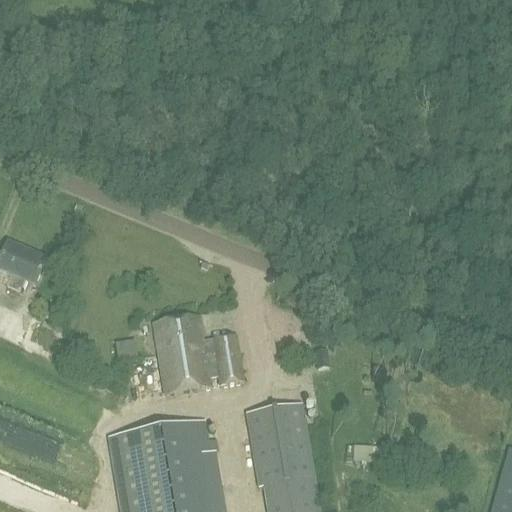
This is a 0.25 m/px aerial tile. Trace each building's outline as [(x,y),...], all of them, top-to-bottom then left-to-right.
[(25,286),(35,291),(48,262),(8,245),(0,263),(0,272),(13,278),(7,290),(21,296),(25,286)] [(153,327),(164,398),(208,391),(203,360),(214,358),(219,390),(243,386),(235,339),(202,345),(199,320),(153,327)] [(138,339),(122,343),(125,358),(142,354),(138,339)] [(264,495),(267,511),(321,511),(305,410),(245,421),(255,493),(264,495)] [(108,441),(119,511),(225,511),(215,454),(218,454),(216,443),(208,445),(205,425),(108,441)] [(377,461),(376,447),(358,448),(359,462),(377,461)] [(511,511),(511,453),(510,452),(493,511),(511,511)]
